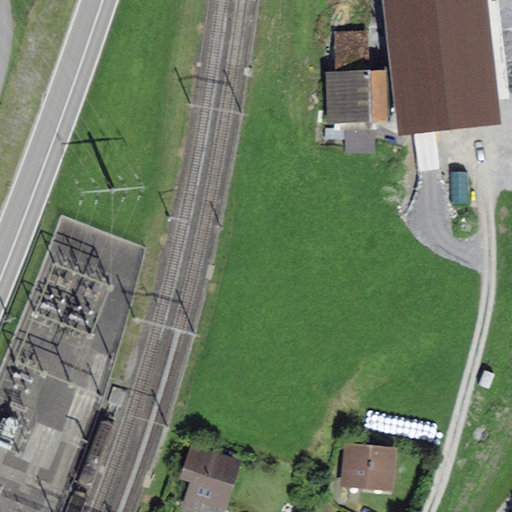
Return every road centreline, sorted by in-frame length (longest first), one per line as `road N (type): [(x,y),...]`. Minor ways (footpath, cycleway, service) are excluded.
road 1 (track): [(431,511),(493,282),(483,193),(451,123)]
road 2 (secondary): [(91,0),(0,249)]
